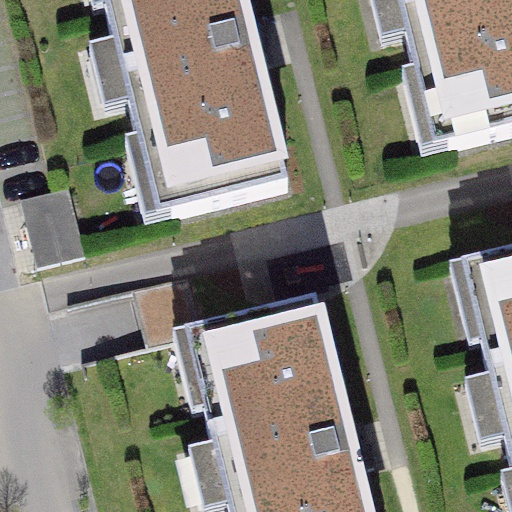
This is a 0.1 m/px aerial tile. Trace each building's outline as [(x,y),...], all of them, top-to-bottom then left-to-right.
[(235,0),(103,0),(159,226),(284,196),(248,50),(235,0)] [(511,0),(392,0),(432,159),(511,139),(511,0)] [(32,273),(81,261),(66,195),(17,206),(32,273)] [(511,261),(461,274),(511,481),(511,261)] [(312,310),(183,342),(224,511),(361,511),(348,456),(312,310)]
